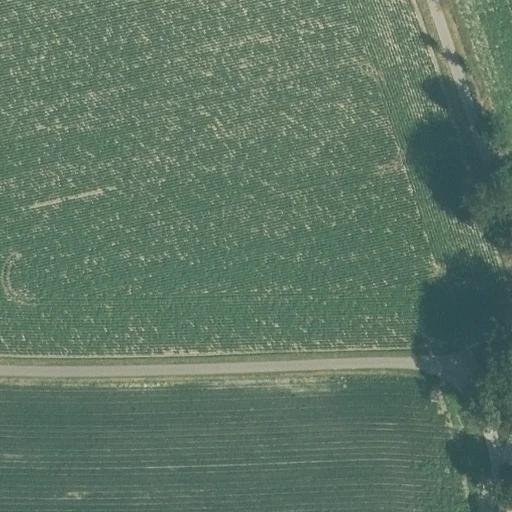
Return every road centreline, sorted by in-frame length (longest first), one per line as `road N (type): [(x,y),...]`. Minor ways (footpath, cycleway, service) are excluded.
road 1 (unclassified): [(445,367),(0,369)]
road 2 (unclassified): [(511,230),(431,0)]
road 3 (unclassified): [(445,367),(469,388),(488,423),(503,479)]
